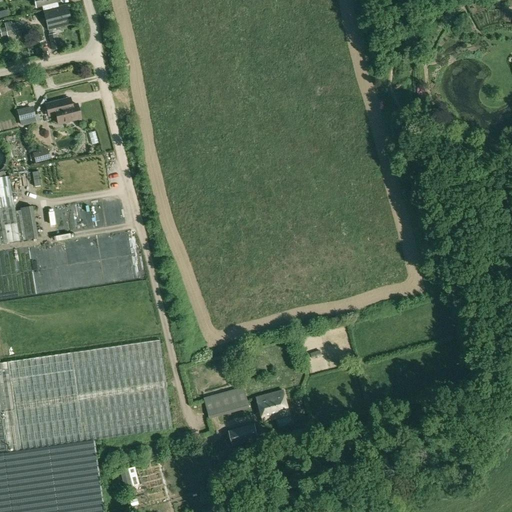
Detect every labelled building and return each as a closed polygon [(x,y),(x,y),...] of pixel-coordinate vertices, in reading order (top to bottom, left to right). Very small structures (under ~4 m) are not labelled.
[(42,5),(43,10),(58,7),(57,2),(59,1),(58,0),(34,0),(36,7),(42,5)] [(58,7),(43,10),(48,30),(71,24),(66,4),(58,7)] [(495,6),(495,15),(510,15),(509,5),(495,6)] [(8,16),(7,10),(0,11),(0,18),(0,19),(8,16)] [(5,28),(6,35),(26,31),(24,21),(11,24),(11,22),(4,24),(5,28)] [(59,49),(55,33),(48,35),(52,50),(59,49)] [(64,99),(45,104),(48,116),(55,114),(58,124),(80,118),(77,104),(66,107),(64,99)] [(21,126),(35,123),(31,107),(17,111),(21,126)] [(49,150),(35,154),(37,163),(51,160),(49,150)] [(32,173),(35,187),(40,186),(38,172),(32,173)] [(6,176),(0,176),(0,244),(25,240),(38,238),(32,206),(20,208),(20,210),(14,211),(8,175),(6,176)] [(162,341),(0,362),(0,511),(104,511),(94,440),(173,429),(166,370),(162,341)] [(220,395),(225,413),(248,406),(243,389),(220,395)] [(257,398),(263,422),(290,414),(283,390),(257,398)] [(259,438),(255,424),(229,431),(233,445),(259,438)] [(120,466),(132,509),(176,498),(164,454),(120,466)] [(194,488),(197,497),(207,493),(204,484),(194,488)]
